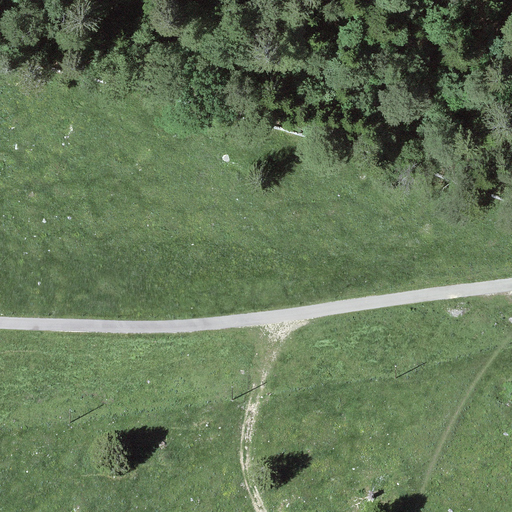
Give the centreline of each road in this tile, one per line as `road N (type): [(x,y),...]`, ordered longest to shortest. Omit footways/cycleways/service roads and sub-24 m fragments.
road 1 (track): [(288,315),(143,333),(0,327)]
road 2 (track): [(511,285),(288,315)]
road 3 (track): [(288,315),(248,439),(264,511)]
